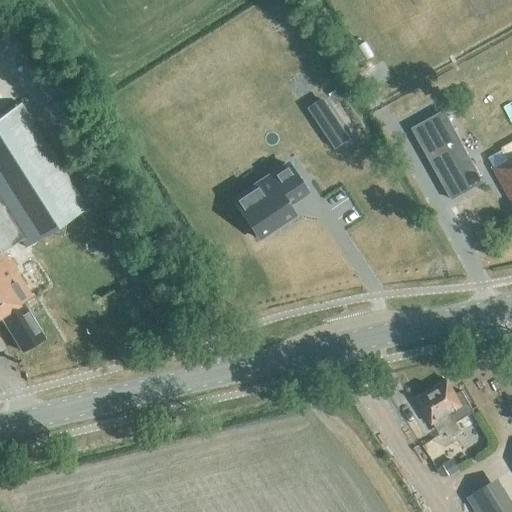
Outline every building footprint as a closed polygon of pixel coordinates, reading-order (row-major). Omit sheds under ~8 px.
[(0,317),(21,351),(43,337),(22,302),(33,295),(31,293),(47,283),(35,264),(32,265),(29,261),(22,266),(25,270),(19,274),(4,250),(20,239),(25,246),(86,208),(19,102),(0,114),(0,317)] [(444,112),(411,130),(451,201),(472,189),(483,183),(460,141),(444,112)] [(348,141),(334,119),(321,128),(335,149),(348,141)] [(511,142),(501,148),(508,159),(493,168),(511,202),(511,142)] [(288,164),(233,201),(242,215),(257,238),(293,214),(294,214),(286,203),(305,190),(288,164)] [(100,233),(111,249),(124,240),(114,224),(100,233)] [(438,420),(444,429),(449,437),(461,430),(456,422),(472,412),(460,391),(455,393),(447,380),(417,398),(432,424),(438,420)]
